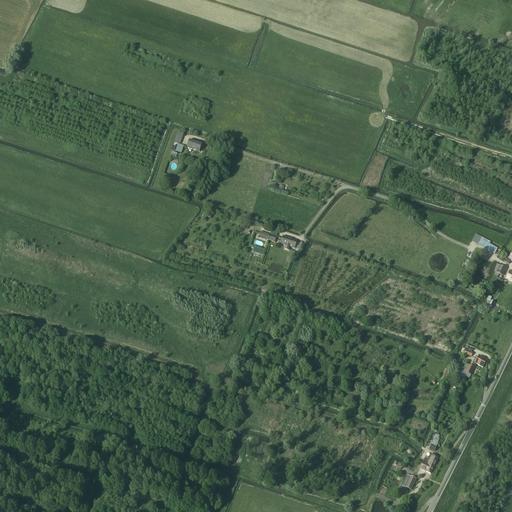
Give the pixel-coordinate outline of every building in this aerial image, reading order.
[(174,142),(180,144),(184,135),(178,132),(174,142)] [(199,152),(202,144),(189,140),(187,148),(199,152)] [(178,144),(175,152),(181,154),(184,146),(178,144)] [(268,240),(274,242),(277,233),(271,231),(270,235),(260,232),(259,238),(268,241),(268,240)] [(476,234),(472,241),(478,245),(483,247),(485,242),(481,239),(482,238),(476,234)] [(295,243),(295,240),(283,236),(281,244),(285,245),(284,249),(289,251),(290,246),(293,247),(294,245),(295,245),(295,243)] [(483,247),(482,248),(495,254),(498,249),(489,244),(485,242),(483,247)] [(503,276),(506,269),(500,266),(496,273),(499,274),(503,276)] [(475,358),(473,363),(475,364),(483,368),(486,361),(478,357),(477,359),(475,358)] [(465,364),(461,374),(469,378),(471,375),(474,368),(469,366),(465,364)] [(427,465),(433,468),(438,458),(430,455),(428,460),(425,458),(423,463),(427,464),(427,465)] [(430,474),(433,468),(427,465),(427,464),(423,463),(420,469),(430,474)] [(410,477),(405,488),(411,491),(416,480),(410,477)]
